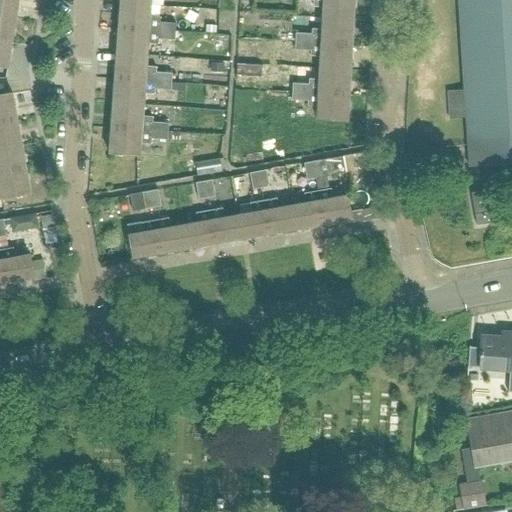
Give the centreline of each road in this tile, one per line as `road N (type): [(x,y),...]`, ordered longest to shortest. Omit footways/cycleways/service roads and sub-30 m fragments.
road 1 (residential): [(103,359),(76,230),(83,0)]
road 2 (residential): [(103,359),(421,305)]
road 3 (residential): [(421,305),(389,163),(389,0)]
